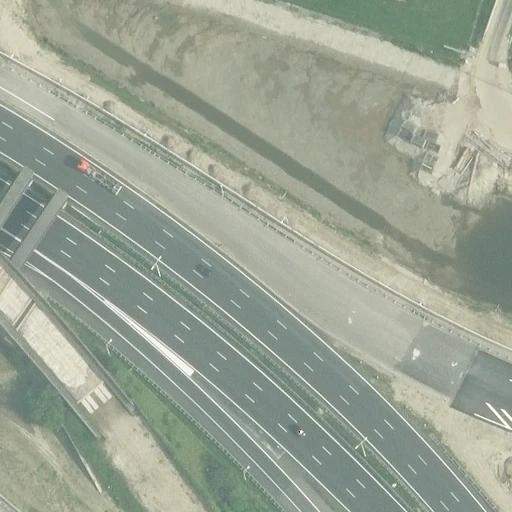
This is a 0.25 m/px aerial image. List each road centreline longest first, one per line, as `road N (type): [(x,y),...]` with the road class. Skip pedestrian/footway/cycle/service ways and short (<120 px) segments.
road 1 (motorway): [(461,511),(305,352),(162,238),(23,145)]
road 2 (motorway): [(511,398),(400,347),(23,145)]
road 3 (motorway): [(0,202),(175,327),(374,511)]
road 4 (motorway): [(0,239),(98,310),(309,511)]
